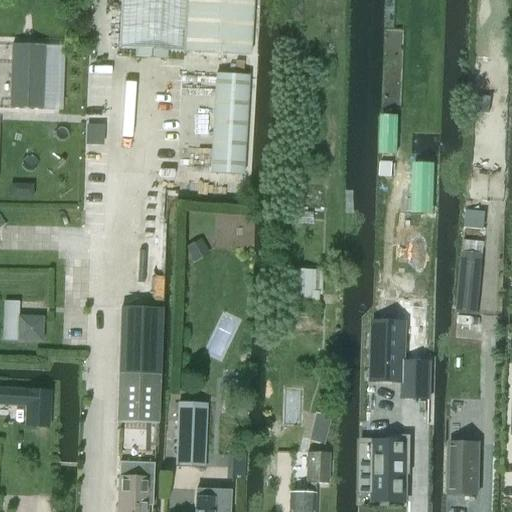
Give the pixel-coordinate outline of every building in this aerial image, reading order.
[(121,0),(118,48),(185,52),(250,56),(253,0),(121,0)] [(12,44),(9,109),(42,110),(53,110),(56,46),(44,45),(12,44)] [(217,74),(210,174),(242,176),(249,76),(217,74)] [(474,96),(473,106),(487,107),(488,97),(474,96)] [(462,252),(456,314),(477,316),(479,300),(468,299),(471,268),(482,269),(484,254),(462,252)] [(318,270),(286,270),(286,302),(318,303),(318,270)] [(120,308),(115,422),(155,424),(160,309),(120,308)] [(18,316),(17,342),(43,343),(44,317),(18,316)] [(429,400),(429,383),(429,364),(403,364),(403,324),(371,324),(370,384),(402,384),(402,400),(429,400)] [(6,388),(5,406),(24,407),(23,427),(49,428),(51,390),(25,389),(6,388)] [(204,467),(204,454),(205,403),(176,403),(175,467),(204,467)] [(314,435),(312,442),(324,445),(326,438),(314,435)] [(360,444),(360,494),(372,494),(372,503),(375,503),(404,503),(407,503),(407,476),(407,474),(405,474),(405,463),(409,463),(410,437),(393,437),(393,441),(391,441),(377,441),(376,441),(376,444),(360,444)] [(476,497),(477,445),(448,444),(447,496),(476,497)] [(288,494),(287,511),(313,511),(314,483),(326,484),(327,454),(306,453),(305,494),(288,494)] [(115,511),(145,511),(146,505),(150,505),(152,464),(118,463),(117,477),(115,511)] [(196,489),(195,511),(229,511),(230,489),(196,489)]
